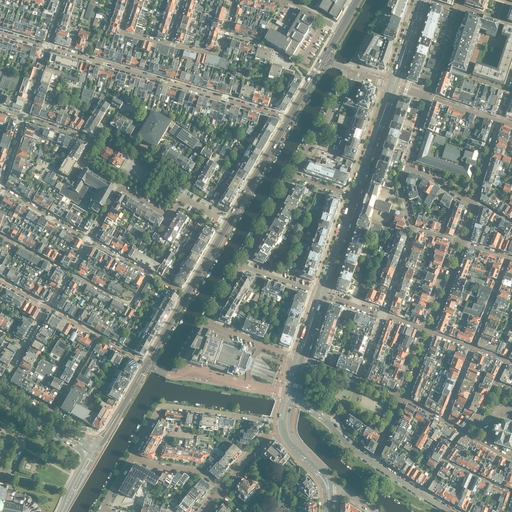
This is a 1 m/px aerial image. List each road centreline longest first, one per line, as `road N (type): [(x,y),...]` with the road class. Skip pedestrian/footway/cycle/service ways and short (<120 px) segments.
road 1 (residential): [(288,119),(47,47)]
road 2 (residential): [(132,455),(163,405),(282,424)]
road 3 (residential): [(241,265),(208,323),(299,359)]
road 4 (secondary): [(228,224),(288,119)]
